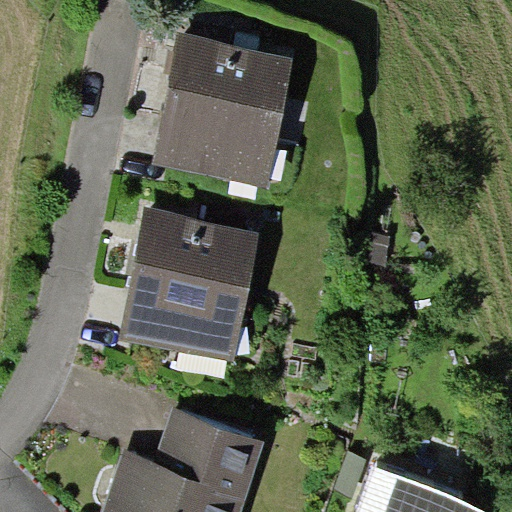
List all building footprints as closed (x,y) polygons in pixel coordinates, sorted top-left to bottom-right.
[(152,162),(267,186),(294,56),(179,32),(152,162)] [(121,336),(234,359),(261,229),(147,206),(121,336)] [(390,237),(365,232),(359,258),(384,264),(390,237)] [(103,511),(240,511),(266,439),(173,407),(155,460),(125,450),(103,511)] [(355,511),(485,511),(487,508),(373,465),(355,511)]
